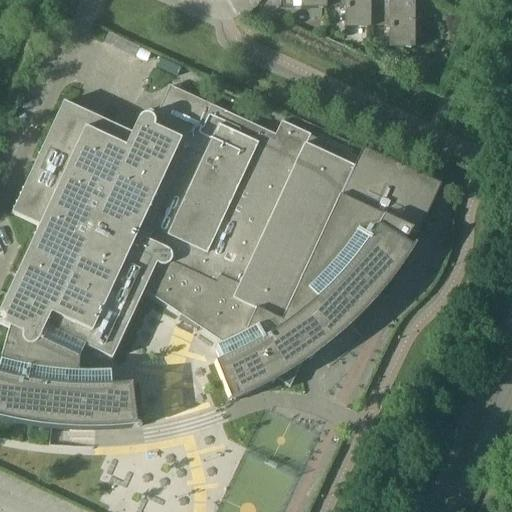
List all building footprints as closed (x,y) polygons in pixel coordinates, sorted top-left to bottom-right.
[(302,0),(302,7),(300,7),(300,9),(303,9),(310,9),(321,9),(326,9),(326,7),(325,0),(302,0)] [(369,0),(325,0),(326,7),(346,7),(346,29),(370,29),(370,27),(369,0)] [(388,0),(369,0),(370,27),(388,27),(389,27),(389,30),(390,30),(390,47),(388,47),(388,49),(413,49),(413,3),(389,3),(388,0)] [(110,32),(107,39),(137,54),(140,47),(110,32)] [(0,419),(8,421),(26,425),(44,427),(62,429),(80,430),(98,430),(117,429),(135,427),(130,385),(126,386),(122,386),(118,387),(114,387),(110,387),(109,373),(102,373),(96,374),(90,374),(83,374),(77,373),(78,360),(84,348),(111,361),(143,292),(181,317),(178,322),(197,331),(198,328),(223,345),(214,348),(220,361),(213,364),(229,403),(239,399),(249,395),(258,390),(267,385),(277,380),(290,389),(300,366),(315,355),(329,344),(343,332),(356,320),(368,307),(380,293),(391,279),(401,264),(411,249),(403,244),(410,232),(416,235),(439,186),(361,149),(357,159),(350,156),(352,152),(319,136),(317,141),(310,137),(310,136),(281,123),(275,136),(211,106),(168,86),(156,114),(149,111),(146,116),(144,116),(142,116),(141,117),(139,118),(138,119),(131,135),(63,103),(11,215),(38,227),(0,308),(0,325),(8,329),(0,357),(0,419)]
